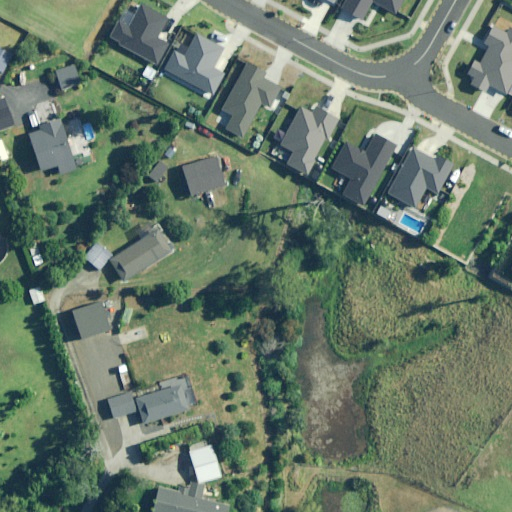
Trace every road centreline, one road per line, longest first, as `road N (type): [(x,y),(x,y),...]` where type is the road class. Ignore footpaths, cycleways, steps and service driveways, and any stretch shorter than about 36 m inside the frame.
road 1 (residential): [(219,0),(348,68),(400,73)]
road 2 (residential): [(400,73),(425,98),(511,145)]
